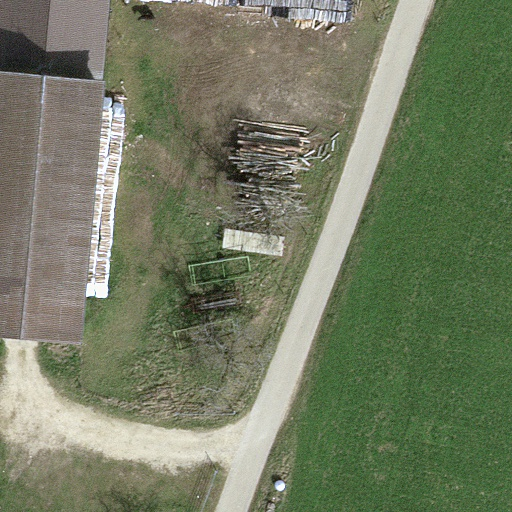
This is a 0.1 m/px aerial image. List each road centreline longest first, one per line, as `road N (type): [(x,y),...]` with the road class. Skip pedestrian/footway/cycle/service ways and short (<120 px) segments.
road 1 (unclassified): [(238,511),(432,0)]
road 2 (track): [(247,479),(0,414)]
